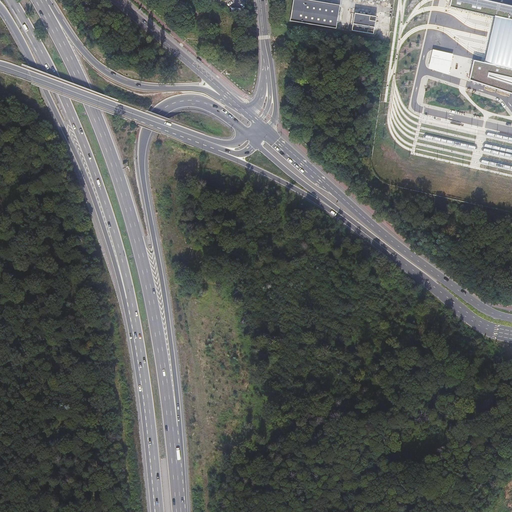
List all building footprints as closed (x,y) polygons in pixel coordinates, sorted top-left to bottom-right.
[(308,0),(304,0),(296,0),(292,22),(337,30),(341,6),(308,0)] [(511,6),(483,0),(451,0),(450,6),(495,17),(494,21),(492,30),(490,40),(488,48),(487,55),(485,63),(474,61),(469,80),(511,93),(511,84),(488,77),(489,73),(511,78),(511,6)] [(376,17),(355,13),(352,31),(374,34),(376,17)] [(429,68),(448,74),(453,55),(432,50),(429,68)] [(511,84),(511,78),(489,73),(488,77),(511,84)] [(442,182),(445,171),(410,163),(409,167),(408,166),(406,174),(442,182)] [(502,196),(503,188),(455,178),(452,190),(455,191),(455,193),(504,204),(505,196),(502,196)]
